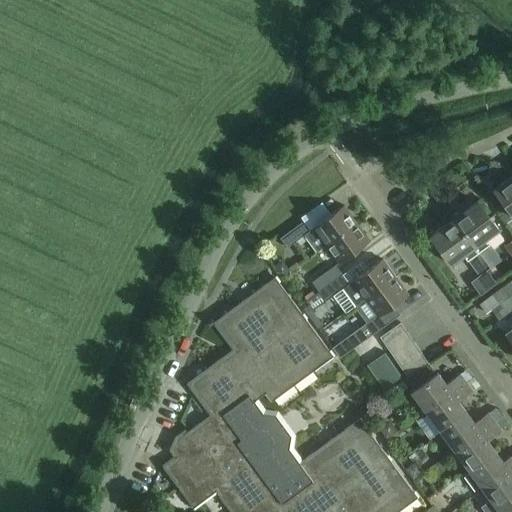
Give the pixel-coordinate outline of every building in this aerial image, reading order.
[(511,176),(494,190),(511,214),(511,176)] [(454,219),(479,252),(489,245),(486,240),(499,230),(477,202),(454,219)] [(314,228),(310,231),(304,236),(316,253),(326,245),(357,223),(344,206),(314,228)] [(479,252),(454,219),(430,237),(451,265),(463,256),(466,261),(479,252)] [(287,248),(304,236),(310,231),(304,221),(280,238),(287,248)] [(370,241),(357,223),(326,245),(340,263),(370,241)] [(383,259),(349,284),(343,289),(333,296),(346,313),(365,299),(396,277),(383,259)] [(342,274),(336,265),(312,282),(319,292),(342,274)] [(490,268),(471,281),(480,295),(499,281),(490,268)] [(343,289),(349,284),(342,274),(319,292),(326,301),(333,296),(343,289)] [(409,294),(396,277),(365,299),(378,317),(409,294)] [(511,283),(510,281),(501,288),(508,297),(511,294),(511,283)] [(177,439),(178,439),(178,440),(180,438),(187,449),(169,463),(174,470),(169,474),(188,500),(193,496),(199,504),(221,487),(226,494),(221,498),(231,511),(270,511),(273,511),(397,511),(409,503),(405,498),(413,492),(363,424),(356,430),(352,424),(326,443),(330,449),(316,459),(312,454),(299,463),(292,454),(292,453),(288,448),(290,436),(275,415),(263,413),(259,408),(254,401),(266,393),(272,401),(285,391),(281,386),(288,381),(292,386),(305,376),(301,371),(308,366),(312,371),(325,362),(321,356),(329,351),(279,283),(271,288),(267,283),(254,293),(258,298),(251,303),(247,298),(221,317),(225,322),(218,328),(239,356),(234,360),(233,358),(225,363),(221,358),(195,377),(199,383),(192,388),(211,414),(206,417),(177,439)] [(511,301),(508,297),(501,288),(480,304),(487,313),(493,309),(500,319),(511,309),(511,301)] [(358,345),(381,328),(374,319),(351,336),(358,345)] [(387,348),(408,334),(401,323),(380,337),(387,348)] [(415,344),(408,334),(387,348),(394,358),(415,344)] [(422,354),(415,344),(394,358),(401,368),(422,354)] [(384,353),(367,365),(383,388),(401,376),(384,353)] [(429,364),(422,354),(401,368),(408,378),(429,364)] [(408,378),(405,380),(413,392),(411,393),(426,412),(466,383),(460,375),(447,385),(438,373),(437,374),(429,364),(408,378)] [(466,383),(471,379),(466,371),(460,375),(466,383)] [(473,377),(471,379),(466,383),(472,392),(480,386),(473,377)] [(472,392),(466,383),(426,412),(440,432),(467,412),(459,401),(472,392)] [(494,422),(501,417),(495,409),(488,413),(494,422)] [(467,412),(440,432),(454,451),(494,422),(488,413),(475,423),(467,412)] [(501,417),(494,422),(500,429),(506,425),(501,417)] [(390,421),(380,428),(386,437),(396,430),(390,421)] [(494,422),(454,451),(469,471),(495,451),(487,440),(500,430),(494,422)] [(469,471),(470,473),(465,477),(476,492),(481,488),(483,490),(511,468),(511,454),(503,462),(495,451),(469,471)] [(418,466),(412,464),(406,469),(413,478),(423,472),(418,466)] [(511,468),(483,490),(491,501),(481,508),(483,511),(493,511),(497,510),(497,509),(511,497),(511,468)] [(511,511),(511,497),(497,509),(497,510),(498,510),(495,511),(511,511)]
